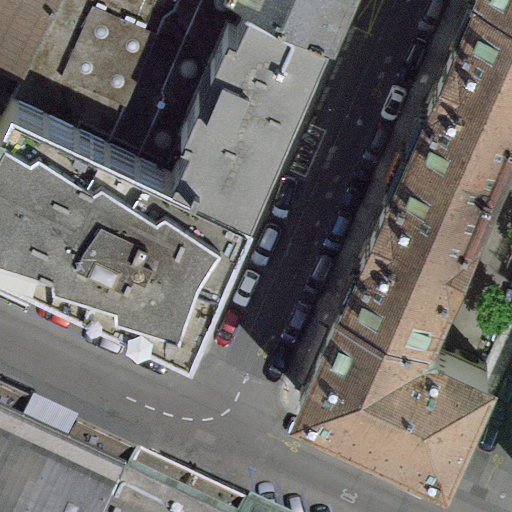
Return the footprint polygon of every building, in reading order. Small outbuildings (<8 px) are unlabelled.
[(0,0),(0,60),(24,72),(60,0),(0,0)] [(170,156),(184,123),(230,15),(241,19),(248,0),(60,0),(24,72),(15,92),(79,123),(83,115),(170,156)] [(194,127),(181,156),(220,174),(214,186),(253,202),(293,110),(331,23),(283,0),(248,0),(241,19),(230,15),(184,123),(194,127)] [(283,0),(331,23),(339,27),(350,0),(283,0)] [(511,0),(473,0),(451,50),(413,136),(496,173),(511,137),(511,0)] [(15,92),(4,110),(0,118),(0,254),(75,290),(193,345),(253,202),(214,186),(220,174),(181,156),(175,168),(79,123),(15,92)] [(383,207),(349,287),(431,323),(496,173),(413,136),(383,207)] [(349,287),(304,391),(377,426),(447,459),(492,364),(437,338),(431,323),(349,287)] [(0,511),(132,511),(142,493),(0,427),(0,511)] [(132,511),(181,511),(142,493),(132,511)]
